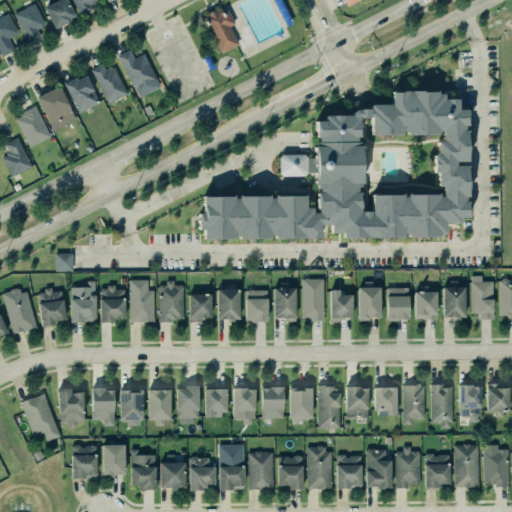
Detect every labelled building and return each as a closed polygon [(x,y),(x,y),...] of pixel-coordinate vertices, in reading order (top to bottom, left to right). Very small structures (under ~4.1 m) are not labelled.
[(57,0),(44,7),(55,28),(70,20),(69,18),(75,15),(67,0),(57,0)] [(71,0),(79,15),(92,9),(89,4),(97,0),(71,0)] [(34,2),(45,24),(36,29),(39,36),(27,42),(13,13),(34,2)] [(226,8),(233,23),(228,25),(237,43),(219,52),(200,15),(212,9),(213,9),(218,7),(221,11),(226,8)] [(0,54),(0,16),(7,13),(17,33),(8,37),(14,49),(1,56),(0,54)] [(117,55),(134,90),(135,90),(139,96),(160,86),(143,53),(134,58),(129,49),(117,55)] [(90,69),(107,103),(127,93),(114,67),(111,68),(110,66),(104,69),(101,63),(90,69)] [(63,83),(78,113),(100,102),(86,75),(77,79),(76,77),(63,83)] [(36,97),(50,125),(73,114),(59,86),(36,97)] [(200,194),(199,212),(195,212),(195,230),(200,230),(201,238),(317,237),(317,226),(326,225),(327,232),(339,232),(340,237),(437,236),(437,233),(444,232),(443,222),(457,221),(467,217),(465,108),(455,108),(456,98),(442,98),(442,93),(437,93),(435,89),(389,89),(388,104),(369,102),(367,107),(354,108),(348,114),(323,115),(322,118),(312,120),(313,207),(304,207),(302,193),(200,194)] [(148,104),(152,112),(146,115),(142,107),(148,104)] [(15,118),(29,146),(50,136),(34,105),(22,111),(23,112),(20,114),(21,115),(15,118)] [(17,137),(31,166),(10,176),(1,157),(6,155),(5,152),(8,151),(4,143),(17,137)] [(305,154),(278,154),(279,176),(305,175),(305,154)] [(54,253),(54,271),(71,271),(71,253),(54,253)] [(492,319),(492,281),(481,281),(481,275),(470,275),(470,313),(479,313),(479,319),(492,319)] [(299,278),(321,277),(321,320),(308,320),(308,316),(299,316),(299,278)] [(156,285),(156,321),(168,321),(168,319),(173,319),(173,317),(181,317),(180,284),(179,284),(179,283),(171,283),(171,278),(163,278),(163,284),(157,284),(157,285),(156,285)] [(511,278),(498,279),(499,317),(511,316),(511,278)] [(153,322),(152,290),(147,290),(147,279),(128,280),(128,322),(153,322)] [(85,280),(92,280),(92,320),(82,320),(81,321),(67,321),(68,286),(85,286),(85,280)] [(353,281),(354,320),(368,320),(368,315),(378,315),(377,281),(353,281)] [(98,287),(98,297),(97,298),(97,322),(110,322),(110,318),(122,318),(121,287),(112,288),(112,284),(105,284),(105,287),(98,287)] [(34,293),(35,293),(37,291),(40,290),(42,291),(41,287),(48,286),(49,291),(58,290),(62,317),(50,319),(51,323),(39,325),(34,293)] [(384,287),(405,286),(406,317),(385,318),(384,287)] [(442,286),(441,317),(464,317),(464,287),(452,286),(442,286)] [(1,293),(11,333),(35,328),(25,287),(1,293)] [(270,287),(293,287),(293,319),(282,320),(282,317),(270,317),(270,287)] [(214,288),(236,288),(236,318),(230,318),(230,320),(225,320),(225,318),(214,318),(214,288)] [(243,289),(243,298),(242,298),(242,319),(249,319),(249,320),(264,320),(264,297),(264,289),(243,289)] [(351,318),(351,295),(338,295),(338,290),(329,290),(328,321),(338,321),(338,318),(351,318)] [(412,291),(412,318),(434,317),(434,291),(412,291)] [(210,319),(210,293),(187,294),(188,320),(210,319)] [(199,382),(223,381),(224,411),(219,414),(217,417),(200,417),(199,382)] [(172,383),(173,416),(177,416),(178,421),(188,420),(188,415),(194,415),(193,382),(172,383)] [(400,384),(400,423),(408,424),(409,418),(412,417),(414,419),(419,419),(419,418),(421,417),(422,384),(418,385),(418,383),(413,383),(413,384),(400,384)] [(428,383),(441,383),(441,386),(449,386),(450,421),(448,421),(447,428),(439,428),(439,423),(429,421),(428,383)] [(485,383),(486,411),(493,411),(493,414),(508,414),(508,383),(485,383)] [(143,384),(169,384),(169,416),(143,416),(143,384)] [(315,384),(322,384),(321,385),(330,385),(330,388),(335,388),(335,392),(337,392),(337,427),(328,427),(328,428),(320,428),(320,427),(315,427),(315,384)] [(455,384),(469,384),(469,385),(478,385),(479,415),(475,415),(475,421),(467,421),(467,415),(456,415),(455,384)] [(258,387),(266,387),(266,386),(280,385),(280,417),(258,417),(258,387)] [(342,385),(356,385),(356,387),(365,387),(365,416),(343,417),(342,385)] [(371,386),(394,386),(394,415),(384,415),(384,410),(371,410),(371,386)] [(88,387),(102,387),(102,389),(110,389),(111,424),(100,425),(100,419),(89,419),(88,387)] [(230,387),(230,417),(241,418),(241,423),(249,423),(249,418),(252,417),(252,389),(244,389),(243,387),(230,387)] [(288,387),(287,418),(310,418),(310,387),(288,387)] [(54,389),(67,388),(67,393),(69,393),(69,392),(79,391),(81,419),(72,420),(73,426),(67,427),(66,422),(57,423),(54,389)] [(116,389),(138,388),(140,419),(135,419),(135,425),(124,425),(124,421),(119,421),(119,419),(116,419),(116,389)] [(58,436),(43,393),(20,402),(32,436),(43,433),(46,441),(58,436)] [(451,444),(451,486),(476,485),(476,444),(468,444),(468,443),(460,442),(460,444),(451,444)] [(94,443),(94,477),(69,478),(69,445),(71,444),(75,444),(76,444),(78,444),(78,445),(81,445),(81,444),(94,443)] [(99,444),(121,444),(121,473),(112,473),(112,476),(106,476),(106,473),(100,473),(99,444)] [(305,446),(305,487),(329,487),(328,450),(323,450),(323,446),(320,446),(319,444),(315,444),(314,446),(305,446)] [(508,485),(507,449),(497,449),(497,444),(482,445),(482,486),(508,485)] [(128,448),(135,448),(135,453),(152,453),(152,489),(141,489),(141,490),(135,490),(135,484),(128,484),(128,448)] [(390,487),(389,459),(385,459),(384,448),(364,449),(365,487),(390,487)] [(418,450),(409,451),(409,448),(393,448),(394,488),(407,488),(407,485),(419,484),(418,450)] [(245,451),(252,451),(253,450),(257,450),(259,451),(270,451),(270,487),(259,487),(259,488),(246,488),(245,451)] [(156,461),(164,461),(164,453),(171,453),(171,461),(182,461),(182,486),(174,486),(174,489),(168,490),(168,487),(157,487),(156,461)] [(423,454),(423,488),(437,488),(437,483),(448,483),(448,454),(423,454)] [(240,456),(241,489),(217,489),(216,456),(218,455),(222,455),(224,456),(226,456),(226,457),(229,457),(229,456),(240,456)] [(335,488),(360,487),(359,455),(334,455),(335,488)] [(276,487),(302,487),(302,456),(277,456),(276,487)] [(188,490),(204,490),(204,484),(213,484),(213,467),(207,467),(207,457),(188,457),(188,490)]
